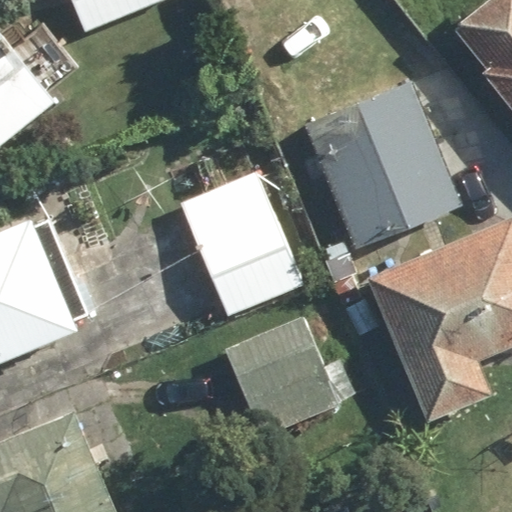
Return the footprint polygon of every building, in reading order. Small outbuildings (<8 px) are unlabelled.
[(75,0),(88,29),(157,0),(75,0)] [(511,0),(486,0),(460,20),(511,90),(511,0)] [(0,21),(0,142),(57,96),(51,88),(80,64),(45,22),(18,44),(0,21)] [(411,76),(306,120),(359,247),(464,203),(411,76)] [(264,168),(185,199),(230,315),(308,285),(264,168)] [(511,211),(370,276),(434,417),(494,390),(481,361),(511,346),(511,211)] [(29,213),(0,225),(0,357),(77,323),(29,213)] [(305,311),(228,344),(268,434),(344,401),(305,311)] [(120,511),(70,405),(0,438),(0,511),(120,511)]
